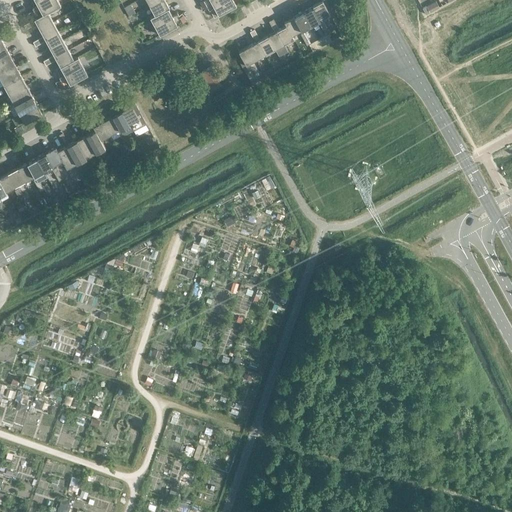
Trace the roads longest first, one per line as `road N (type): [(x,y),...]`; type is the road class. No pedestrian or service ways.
road 1 (unknown): [(0,261),(400,45)]
road 2 (track): [(133,480),(158,416),(136,385),(134,367),(182,226)]
road 3 (track): [(0,433),(133,480),(126,511)]
road 4 (residential): [(59,102),(200,26)]
